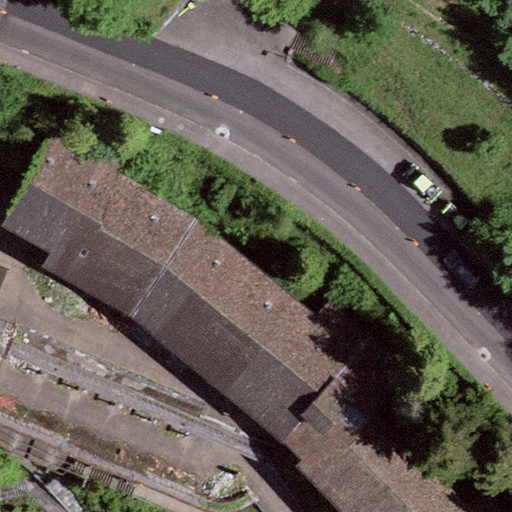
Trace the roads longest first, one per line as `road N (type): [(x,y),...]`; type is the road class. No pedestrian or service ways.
road 1 (primary): [(511,338),(377,198),(292,136),(199,86),(0,6)]
road 2 (track): [(511,72),(404,0)]
